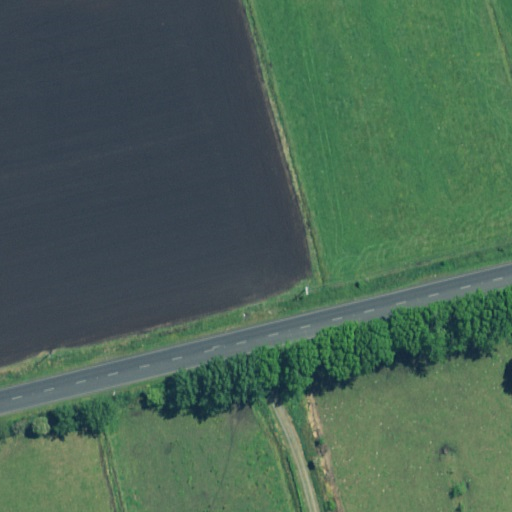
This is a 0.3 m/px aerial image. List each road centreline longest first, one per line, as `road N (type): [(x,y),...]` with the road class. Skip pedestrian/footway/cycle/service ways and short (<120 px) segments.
road 1 (secondary): [(511,280),(0,406)]
road 2 (track): [(267,0),(357,319)]
